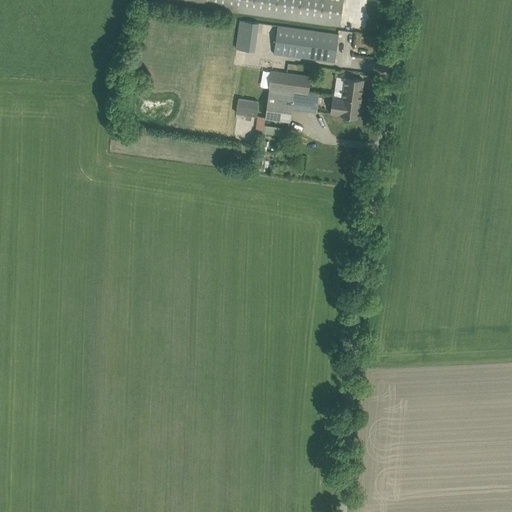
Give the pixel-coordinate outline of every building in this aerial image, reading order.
[(211,8),(340,26),(343,0),(161,0),(161,1),(211,8)] [(240,20),(236,49),(255,51),(259,23),(240,20)] [(335,62),(339,34),(278,25),(274,53),(335,62)] [(272,71),(269,87),(308,93),(311,76),(272,71)] [(336,77),(334,96),(343,98),(361,100),(363,79),(346,77),(336,77)] [(308,93),(269,87),(265,116),(290,120),(292,108),(317,112),(319,94),(308,93)] [(334,96),(333,96),(331,112),(341,114),(348,115),(358,117),(361,100),(343,98),(334,96)] [(238,98),(236,113),(257,116),(259,101),(238,98)]
